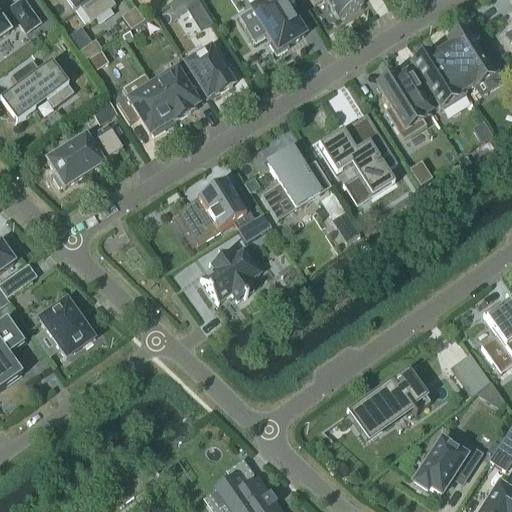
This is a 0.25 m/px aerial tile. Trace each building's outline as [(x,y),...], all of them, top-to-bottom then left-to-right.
[(63,0),(74,15),(79,11),(90,26),(113,10),(105,0),(63,0)] [(303,39),(278,0),(271,0),(237,21),(244,32),(256,24),(270,47),(268,48),(275,60),(287,53),(285,50),(303,39)] [(357,0),(306,0),(308,2),(313,10),(325,3),(338,23),(362,8),(357,0)] [(0,42),(8,37),(7,35),(18,28),(24,37),(37,28),(21,5),(8,14),(9,15),(0,21),(0,42)] [(210,27),(198,7),(186,14),(199,35),(210,27)] [(511,8),(510,10),(511,13),(511,34),(499,42),(507,54),(509,53),(511,58),(511,8)] [(143,26),(134,12),(121,22),(130,34),(143,26)] [(478,60),(463,37),(446,47),(447,50),(442,53),(442,54),(439,56),(465,98),(464,96),(473,90),(473,92),(484,85),(490,94),(503,85),(485,56),(478,60)] [(97,56),(100,54),(94,46),(77,57),(83,65),(97,56)] [(231,90),(209,54),(185,69),(183,65),(183,66),(206,103),(213,99),(214,101),(231,90)] [(97,56),(83,65),(92,77),(105,68),(97,56)] [(465,98),(439,56),(435,58),(429,61),(428,59),(410,70),(414,76),(407,80),(405,77),(404,78),(429,118),(430,117),(429,116),(436,112),(438,115),(465,98)] [(72,98),(50,67),(38,76),(31,66),(9,81),(17,91),(0,103),(0,107),(2,110),(15,128),(34,114),(29,107),(41,98),(52,113),(72,98)] [(206,103),(183,66),(167,76),(169,79),(151,90),(174,126),(189,116),(188,114),(196,109),(195,108),(204,102),(205,103),(206,103)] [(429,118),(404,78),(400,80),(400,79),(394,83),(393,81),(375,92),(388,112),(383,116),(389,127),(395,123),(403,136),(403,135),(406,139),(423,128),(420,125),(421,124),(420,123),(429,118)] [(174,126),(151,90),(128,105),(126,101),(115,108),(128,129),(138,122),(148,139),(150,138),(152,141),(164,134),(162,130),(172,125),(173,127),(174,126)] [(113,116),(105,104),(92,112),(100,124),(113,116)] [(61,191),(63,193),(101,169),(99,167),(121,153),(107,130),(85,144),(84,142),(46,166),(55,180),(51,182),(58,193),(61,191)] [(395,169),(378,141),(354,156),(342,136),(318,151),(335,179),(350,169),(370,201),(391,188),(389,185),(390,184),(385,176),(395,169)] [(261,200),(259,201),(275,226),(277,225),(275,223),(293,212),(294,214),(318,198),(317,197),(327,191),(328,193),(330,192),(313,166),(312,167),(313,169),(303,175),(290,154),(266,169),(279,190),(261,201),(261,200)] [(431,183),(420,166),(408,174),(419,191),(431,183)] [(234,194),(230,196),(223,186),(175,216),(176,218),(185,213),(195,229),(187,234),(188,235),(189,235),(197,247),(195,249),(196,250),(232,228),(236,235),(253,224),(234,194)] [(244,248),(270,233),(261,219),(253,224),(236,235),(244,248)] [(0,276),(12,268),(0,250),(0,276)] [(259,278),(242,254),(230,263),(227,257),(228,257),(227,255),(207,269),(212,276),(200,284),(200,283),(199,284),(217,310),(218,309),(217,308),(230,299),(235,307),(243,301),(244,303),(246,301),(245,300),(253,294),(247,286),(259,278)] [(0,288),(0,295),(5,303),(29,286),(21,274),(0,288)] [(5,303),(0,295),(0,312),(8,307),(5,303)] [(511,317),(504,306),(503,307),(505,311),(499,315),(496,312),(491,316),(481,323),(494,342),(483,350),(480,352),(494,372),(501,366),(502,368),(505,365),(504,364),(508,361),(511,366),(511,317)] [(95,342),(83,326),(80,328),(65,307),(38,325),(65,363),(95,342)] [(0,394),(21,379),(7,360),(23,349),(5,323),(0,326),(0,394)] [(415,418),(429,408),(419,395),(410,381),(406,376),(403,378),(378,396),(350,416),(346,418),(352,426),(359,437),(365,445),(383,432),(395,423),(409,414),(414,420),(416,419),(415,418)] [(482,379),(463,393),(470,403),(488,388),(482,379)] [(511,444),(505,440),(489,466),(504,476),(511,462),(511,444)] [(444,448),(440,446),(412,488),(425,496),(428,492),(439,499),(449,484),(454,477),(464,483),(480,459),(468,452),(463,461),(444,448)] [(245,492),(239,496),(234,490),(230,484),(213,496),(209,500),(217,511),(218,511),(223,509),(224,511),(275,511),(274,510),(275,509),(275,508),(274,508),(268,501),(269,500),(268,499),(267,500),(256,484),(250,488),(245,492)] [(511,511),(511,499),(497,490),(482,511),(511,511)]
